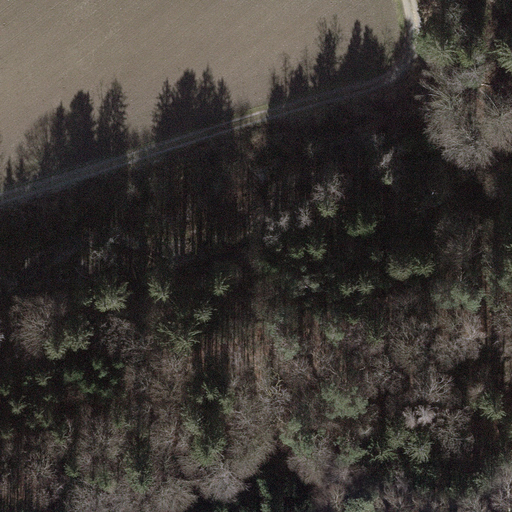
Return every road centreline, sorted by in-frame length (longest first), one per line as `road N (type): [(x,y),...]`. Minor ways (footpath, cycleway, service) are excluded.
road 1 (track): [(0,201),(397,74),(413,44),(410,0)]
road 2 (track): [(511,345),(487,341),(380,365),(117,511)]
